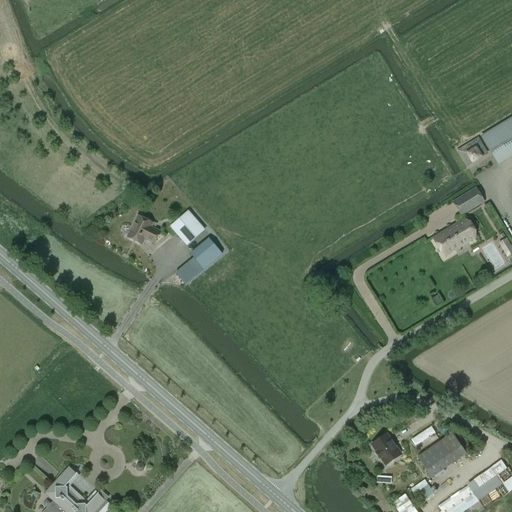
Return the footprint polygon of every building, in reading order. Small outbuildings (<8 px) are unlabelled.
[(511,119),(482,138),(498,165),(511,156),(511,119)] [(466,168),(475,181),(495,170),(486,156),(466,168)] [(484,202),(476,189),(453,203),(461,215),(484,202)] [(205,230),(188,211),(170,227),(187,246),(205,230)] [(142,244),(145,238),(154,243),(160,232),(150,227),(152,223),(138,216),(127,237),(142,244)] [(475,238),(464,220),(432,238),(444,257),(455,251),(452,246),(465,238),(468,243),(475,238)] [(511,247),(506,237),(497,242),(506,257),(511,253),(511,247)] [(176,272),(177,273),(180,276),(187,285),(188,283),(197,275),(204,271),(194,258),(176,272)] [(432,428),(411,437),(414,445),(436,435),(432,428)] [(432,478),(466,454),(452,433),(417,457),(432,478)] [(401,454),(395,445),(394,446),(387,435),(372,445),(377,452),(376,453),(380,458),(381,458),(385,465),(401,454)] [(441,511),(480,511),(484,509),(484,510),(511,490),(511,476),(502,461),(467,485),(467,486),(438,506),(441,511)] [(106,502),(106,501),(104,500),(107,497),(101,491),(98,494),(96,492),(85,504),(68,488),(79,477),(77,474),(78,474),(77,473),(75,476),(69,471),(48,493),(57,502),(47,511),(99,511),(100,511),(101,510),(102,509),(103,508),(104,506),(105,504),(106,502)] [(421,503),(434,494),(428,485),(415,494),(421,503)]
